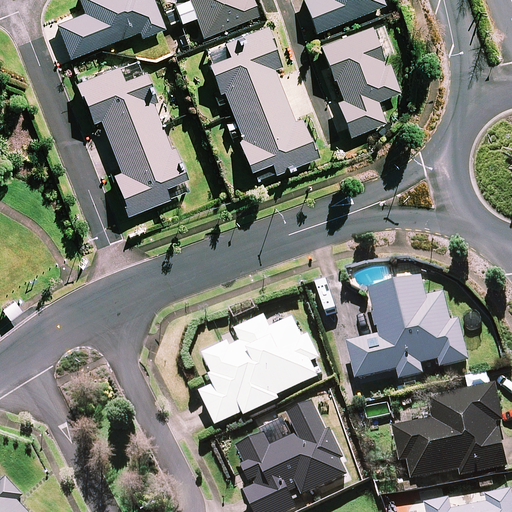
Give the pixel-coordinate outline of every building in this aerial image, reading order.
[(190,0),(195,14),(204,36),(259,15),(253,0),(190,0)] [(382,55),(386,54),(393,51),(383,23),(375,26),(374,22),(321,43),(343,98),(338,99),(351,134),(386,121),(377,99),(400,90),(389,60),(384,62),(382,55)] [(211,57),(206,59),(219,91),(224,89),(242,135),(238,136),(255,179),(316,155),(301,116),(294,119),(273,66),(281,63),(265,24),(207,47),(211,57)] [(124,76),(121,66),(79,81),(93,120),(101,117),(120,170),(114,172),(128,212),(170,197),(164,182),(181,176),(142,69),(124,76)] [(427,297),(423,278),(370,290),(381,338),(350,345),(358,380),(399,371),(401,380),(426,375),(424,364),(440,360),(442,367),(470,361),(461,321),(452,323),(446,293),(427,297)] [(272,329),(266,317),(236,331),(240,339),(205,356),(220,385),(202,393),(218,426),(245,413),(246,416),(280,400),(278,397),(319,377),(312,362),(320,358),(309,336),(304,338),(294,318),(272,329)] [(503,420),(496,385),(430,399),(434,419),(395,428),(402,462),(409,461),(413,479),(460,470),(461,476),(508,466),(498,421),(503,420)] [(340,406),(331,387),(317,393),(326,412),(340,406)] [(248,463),(244,465),(255,487),(246,492),(256,511),(290,511),(298,509),(294,502),(351,473),(315,402),(290,415),(300,435),(273,448),(266,435),(240,448),(248,463)] [(5,474),(0,478),(0,511),(29,511),(18,500),(23,494),(5,474)]
